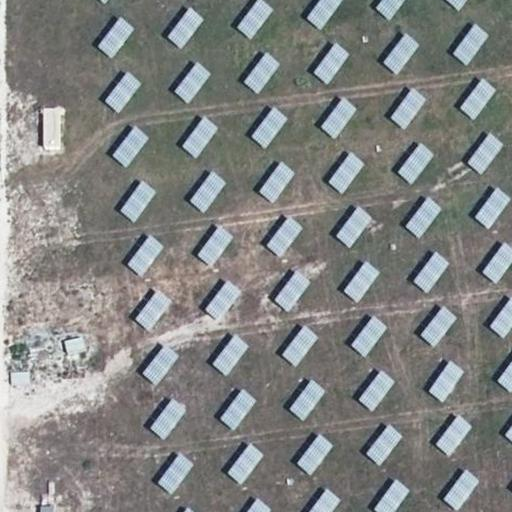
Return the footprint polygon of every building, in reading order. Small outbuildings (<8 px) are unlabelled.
[(255,43),(271,8),(253,0),(238,34),(255,43)] [(317,0),(307,25),(325,33),(340,0),(317,0)] [(383,0),(376,16),(394,24),(405,0),(383,0)] [(464,14),(470,0),(448,0),(446,6),(464,14)] [(187,52),(202,17),(183,9),(168,44),(187,52)] [(116,62),(132,27),(114,19),(98,54),(116,62)] [(470,26),(453,60),(471,69),(488,35),(470,26)] [(401,78),(417,44),(399,35),(383,70),(401,78)] [(332,88),(347,53),(329,45),(313,80),(332,88)] [(261,54),(244,88),(262,97),(279,63),(261,54)] [(192,64),(175,98),(193,106),(210,72),(192,64)] [(123,116),(139,82),(121,74),(105,108),(123,116)] [(461,116),(480,124),(494,88),(476,81),(461,116)] [(391,125),(409,133),(424,98),(406,90),(391,125)] [(320,134),(339,143),(355,109),(337,100),(320,134)] [(270,152),(285,117),(267,109),(252,144),(270,152)] [(45,150),(60,150),(60,112),(45,112),(45,150)] [(201,161),(216,126),(198,118),(183,153),(201,161)] [(111,139),(134,169),(149,157),(126,127),(111,139)] [(485,178),(502,144),(484,136),(467,169),(485,178)] [(398,180),(417,188),(432,153),(414,145),(398,180)] [(330,190),(348,197),(363,163),(344,155),(330,190)] [(274,163),(259,198),(277,206),(292,171),(274,163)] [(206,173),(190,207),(208,215),(224,181),(206,173)] [(139,225),(154,191),(136,183),(121,217),(139,225)] [(494,233),(508,198),(490,190),(475,225),(494,233)] [(425,242),(440,208),(422,199),(406,234),(425,242)] [(355,252),(371,218),(353,209),(336,243),(355,252)] [(284,261),(301,226),(283,218),(266,252),(284,261)] [(214,227),(197,262),(215,270),(232,235),(214,227)] [(147,280),(162,245),(144,237),(128,272),(147,280)] [(482,279),(501,287),(511,261),(511,250),(498,245),(482,279)] [(431,297),(448,263),(430,254),(413,288),(431,297)] [(362,306),(376,271),(359,264),(345,299),(362,306)] [(275,306),(292,315),(309,282),(292,273),(275,306)] [(226,324),(238,288),(219,282),(207,318),(226,324)] [(153,292),(135,325),(152,334),(170,301),(153,292)] [(511,301),(507,299),(490,333),(507,342),(511,331),(511,301)] [(420,343),(438,351),(455,317),(437,308),(420,343)] [(351,353),(369,361),(385,327),(367,319),(351,353)] [(282,361),(300,370),(316,336),(298,328),(282,361)] [(231,380),(247,345),(229,337),(213,371),(231,380)] [(161,389),(177,355),(159,346),(143,381),(161,389)] [(511,356),(498,388),(511,394),(511,356)] [(447,405),(462,371),(444,363),(429,397),(447,405)] [(377,415),(393,381),(374,373),(359,407),(377,415)] [(290,416),(308,424),(323,390),(305,382),(290,416)] [(237,392),(221,425),(238,434),(255,400),(237,392)] [(168,443),(184,409),(167,401),(151,435),(168,443)] [(453,417),(436,451),(454,460),(471,426),(453,417)] [(364,438),(387,468),(403,456),(380,426),(364,438)] [(316,479),(331,445),(313,437),(298,471),(316,479)] [(228,480),(246,489),(262,454),(244,446),(228,480)] [(177,498),(193,463),(175,455),(159,490),(177,498)] [(457,511),(463,511),(478,480),(460,472),(445,506),(457,511)] [(398,511),(406,489),(387,483),(377,511),(398,511)] [(333,511),(339,499),(321,491),(311,511),(333,511)] [(246,511),(267,511),(269,508),(252,500),(246,511)]
